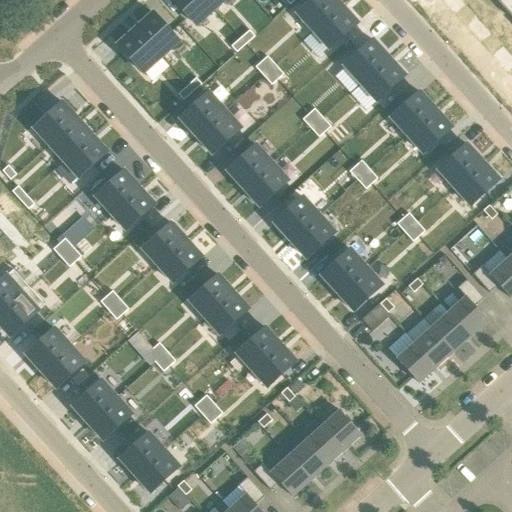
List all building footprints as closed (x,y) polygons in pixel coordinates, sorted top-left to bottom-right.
[(174,0),(198,26),(216,11),(206,0),(174,0)] [(206,0),(216,11),(227,0),(206,0)] [(314,32),(343,6),(337,0),(314,0),(298,15),(314,32)] [(511,0),(502,0),(499,2),(511,16),(511,0)] [(343,6),(314,32),(330,50),(359,24),(343,6)] [(137,30),(163,58),(180,42),(154,14),(137,30)] [(163,58),(137,30),(119,46),(145,74),(163,58)] [(241,39),(247,45),(256,37),(251,31),(241,39)] [(238,53),(247,45),(241,39),(232,47),(238,53)] [(362,85),(390,59),(374,41),(346,67),(362,85)] [(263,63),(271,72),(277,66),(269,57),(263,63)] [(390,59),(362,85),(377,102),(406,76),(390,59)] [(271,72),(263,63),(257,68),(265,77),(271,72)] [(277,66),(271,72),(279,80),(285,75),(277,66)] [(273,86),(279,80),(271,72),(265,77),(273,86)] [(188,87),(194,93),(203,85),(197,79),(188,87)] [(194,93),(188,87),(179,95),(185,101),(194,93)] [(408,136),(437,111),(421,93),(393,119),(408,136)] [(182,120),(198,137),(226,112),(210,94),(182,120)] [(50,146),(79,120),(64,104),(35,129),(50,146)] [(316,110),(310,115),(318,124),(324,119),(316,110)] [(437,111),(408,136),(424,154),(453,128),(437,111)] [(242,129),(226,112),(198,137),(213,155),(242,129)] [(312,129),(318,124),(310,115),(304,121),(312,129)] [(318,124),(326,133),(332,127),(324,119),(318,124)] [(65,162),(94,137),(79,120),(50,146),(65,162)] [(318,124),(312,129),(320,138),(326,133),(318,124)] [(94,137),(65,162),(80,179),(109,153),(94,137)] [(456,189),(484,163),(469,145),(440,171),(456,189)] [(245,190),(273,164),(258,146),(229,172),(245,190)] [(362,162),(357,167),(365,176),(371,170),(362,162)] [(500,181),(484,163),(456,189),(472,206),(500,181)] [(273,164),(245,190),(261,207),(289,181),(273,164)] [(365,176),(357,167),(351,172),(359,181),(365,176)] [(365,176),(373,185),(379,179),(371,170),(365,176)] [(5,171),(0,175),(0,177),(7,185),(13,180),(5,171)] [(112,214),(141,189),(126,172),(97,198),(112,214)] [(365,176),(359,181),(367,190),(373,185),(365,176)] [(21,201),(27,196),(19,187),(13,192),(21,201)] [(141,189),(112,214),(127,231),(156,205),(141,189)] [(27,196),(21,201),(29,210),(36,205),(27,196)] [(276,224),(292,242),(320,216),(304,198),(276,224)] [(490,206),(484,212),(492,221),(498,215),(490,206)] [(412,228),(418,223),(410,214),(404,219),(412,228)] [(320,216),(292,242),(308,259),(336,233),(320,216)] [(412,228),(404,219),(398,225),(406,234),(412,228)] [(418,223),(412,228),(420,237),(426,232),(418,223)] [(159,267),(188,241),(173,224),(144,250),(159,267)] [(414,243),(420,237),(412,228),(406,234),(414,243)] [(60,245),(68,254),(74,248),(66,239),(60,245)] [(188,241),(159,267),(174,284),(203,258),(188,241)] [(54,250),(62,259),(68,254),(60,245),(54,250)] [(74,248),(68,254),(76,263),(82,257),(74,248)] [(339,294),(368,268),(352,251),(323,277),(339,294)] [(70,268),(76,263),(68,254),(62,259),(70,268)] [(511,299),(511,263),(509,260),(491,276),(483,267),(474,275),(491,294),(500,286),(511,299)] [(355,312),(373,295),(383,286),(368,268),(339,294),(354,311),(355,312)] [(0,315),(30,288),(14,271),(0,283),(0,315)] [(191,302),(206,319),(235,293),(220,276),(191,302)] [(419,279),(410,288),(415,293),(424,285),(419,279)] [(450,313),(472,337),(489,322),(476,307),(485,299),(468,280),(459,289),(467,298),(450,313)] [(30,288),(0,315),(0,324),(11,337),(46,306),(30,288)] [(116,306),(122,301),(114,292),(108,297),(116,306)] [(235,293),(206,319),(221,336),(250,310),(235,293)] [(110,312),(116,306),(108,297),(102,303),(110,312)] [(380,305),(388,314),(394,308),(386,299),(380,305)] [(122,301),(116,306),(124,315),(130,310),(122,301)] [(388,314),(380,305),(363,320),(373,332),(391,317),(388,314)] [(118,321),(124,315),(116,306),(110,312),(118,321)] [(472,337),(450,313),(433,328),(455,353),(472,337)] [(455,353),(433,328),(416,344),(438,368),(455,353)] [(238,355),(253,371),(282,345),(267,329),(238,355)] [(43,372),(71,346),(56,330),(28,355),(43,372)] [(160,344),(154,349),(163,358),(169,353),(160,344)] [(438,368),(416,344),(398,360),(420,384),(438,368)] [(282,345),(253,371),(268,388),(297,362),(282,345)] [(71,346),(43,372),(58,389),(86,363),(71,346)] [(157,364),(163,358),(154,349),(148,355),(157,364)] [(163,358),(171,367),(177,362),(169,353),(163,358)] [(163,358),(157,364),(165,373),(171,367),(163,358)] [(89,377),(83,370),(72,380),(78,387),(89,377)] [(298,395),(306,387),(300,380),(291,388),(298,395)] [(89,424),(118,398),(103,382),(74,407),(89,424)] [(296,398),(288,389),(282,394),(290,403),(296,398)] [(210,410),(216,405),(208,396),(202,401),(210,410)] [(133,415),(118,398),(89,424),(104,441),(133,415)] [(196,407),(204,416),(210,410),(202,401),(196,407)] [(216,405),(210,410),(218,419),(224,414),(216,405)] [(212,425),(218,419),(210,410),(204,416),(212,425)] [(323,427),(345,451),(363,435),(341,411),(323,427)] [(259,424),(264,430),(274,421),(268,415),(259,424)] [(133,422),(123,431),(128,437),(138,428),(133,422)] [(345,451),(323,427),(307,442),(328,467),(345,451)] [(137,476),(165,451),(150,434),(122,460),(137,476)] [(328,467),(307,442),(289,457),(312,482),(328,467)] [(180,467),(165,451),(137,476),(152,493),(180,467)] [(312,482),(289,457),(272,473),(264,464),(255,472),(272,491),(281,483),(294,498),(312,482)] [(18,459),(0,475),(0,502),(3,506),(34,478),(18,459)] [(34,478),(3,506),(8,511),(32,511),(50,496),(34,478)] [(230,511),(231,511),(263,511),(257,505),(266,497),(249,478),(240,486),(248,495),(230,511)] [(185,481),(178,487),(187,496),(193,490),(185,481)] [(170,497),(182,511),(191,502),(179,489),(170,497)]
